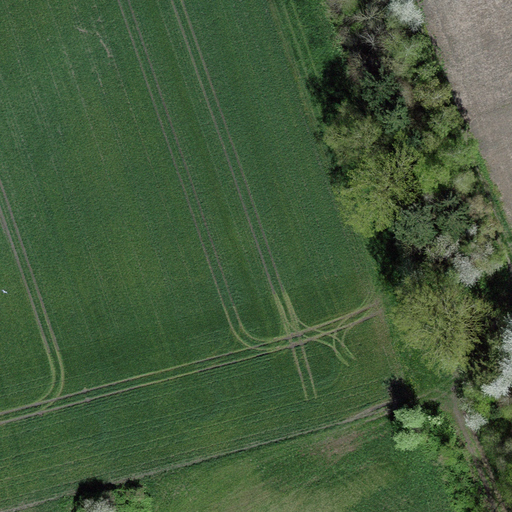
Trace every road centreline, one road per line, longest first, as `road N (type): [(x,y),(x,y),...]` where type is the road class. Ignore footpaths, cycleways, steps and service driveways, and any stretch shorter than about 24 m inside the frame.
road 1 (track): [(511,236),(422,0)]
road 2 (track): [(478,511),(433,399),(511,308)]
